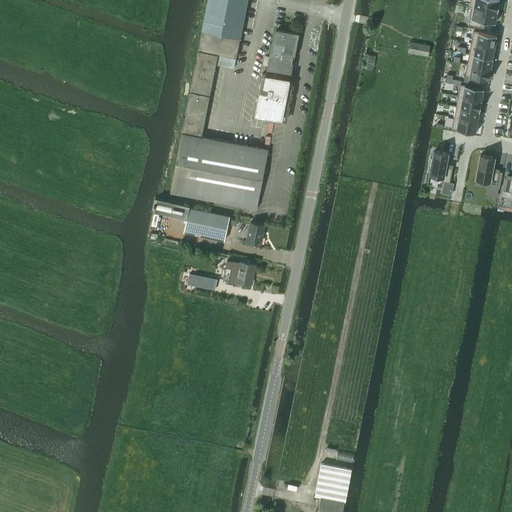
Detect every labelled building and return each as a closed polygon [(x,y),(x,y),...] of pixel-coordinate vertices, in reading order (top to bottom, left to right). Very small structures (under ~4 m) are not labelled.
[(470,0),(469,6),(471,7),(471,6),(497,11),(499,0),(470,0)] [(236,57),(246,8),(208,1),(170,191),(257,208),(268,149),(201,136),(218,54),(236,57)] [(471,7),(468,25),(481,27),(482,20),(485,21),(495,23),(497,11),(471,6),(471,7)] [(262,73),(254,114),(285,120),(292,86),(287,85),(297,35),(276,30),(267,74),(262,73)] [(473,31),(471,43),(494,47),(497,36),(473,31)] [(428,56),(430,46),(410,42),(407,52),(428,56)] [(471,43),(469,53),(492,58),(494,47),(471,43)] [(469,53),(467,64),(490,68),(492,58),(469,53)] [(373,70),(376,56),(368,54),(365,68),(373,70)] [(467,64),(465,76),(468,76),(472,77),(476,78),(480,79),(488,80),(490,68),(467,64)] [(460,84),(458,96),(481,100),(483,89),(460,84)] [(458,96),(456,106),(479,111),(481,100),(458,96)] [(456,106),(454,117),(477,121),(479,111),(456,106)] [(454,117),(451,129),(475,133),(477,121),(454,117)] [(430,158),(428,166),(431,167),(429,177),(442,179),(441,182),(449,183),(452,168),(445,166),(446,163),(448,153),(433,151),(432,159),(430,158)] [(480,155),(476,178),(489,181),(488,183),(496,185),(499,172),(492,171),(492,168),(494,158),(480,155)] [(511,178),(505,177),(503,190),(511,192),(511,178)] [(190,206),(157,198),(157,199),(155,199),(154,204),(156,204),(155,205),(154,205),(153,210),(154,210),(154,211),(187,218),(184,232),(224,240),(229,216),(189,207),(190,206)] [(260,244),(264,225),(250,222),(246,241),(260,244)] [(227,258),(222,280),(241,284),(241,285),(251,287),(256,265),(227,258)] [(190,274),(188,284),(214,290),(216,279),(190,274)] [(345,501),(351,469),(320,463),(315,495),(320,496),(317,511),(341,511),(344,500),(345,501)]
